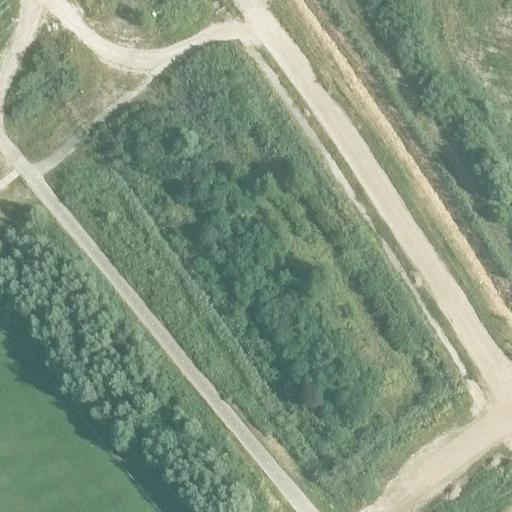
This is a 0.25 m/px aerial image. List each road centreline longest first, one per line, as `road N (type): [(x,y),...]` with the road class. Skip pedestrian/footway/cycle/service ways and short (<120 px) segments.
road 1 (unclassified): [(244,4),(472,348),(493,375),(511,383)]
road 2 (unclassified): [(51,0),(132,97),(244,4)]
